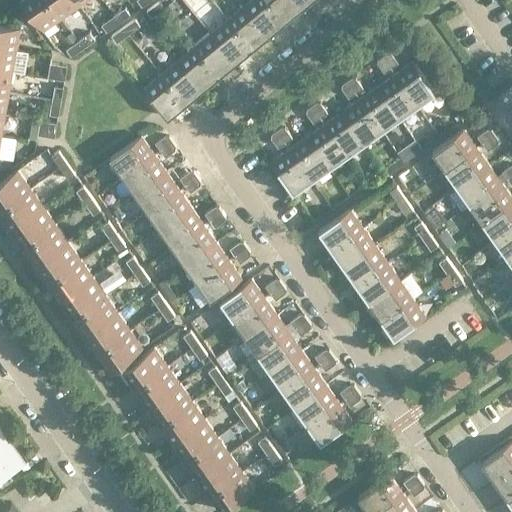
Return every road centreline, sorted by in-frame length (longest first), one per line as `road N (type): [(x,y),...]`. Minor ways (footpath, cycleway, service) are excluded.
road 1 (residential): [(468,511),(213,155),(210,134),(220,113),(363,0)]
road 2 (unclassified): [(115,511),(0,344)]
